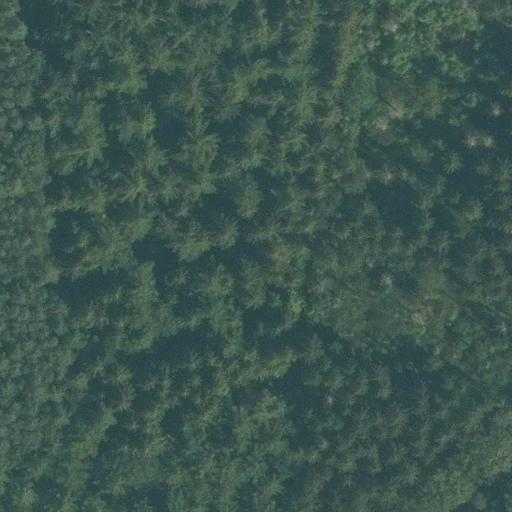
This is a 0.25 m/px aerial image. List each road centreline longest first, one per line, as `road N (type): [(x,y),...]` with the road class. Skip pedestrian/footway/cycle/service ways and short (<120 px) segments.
road 1 (track): [(353,0),(292,352),(280,511)]
road 2 (track): [(11,0),(89,411),(0,439)]
road 3 (track): [(511,416),(355,511)]
